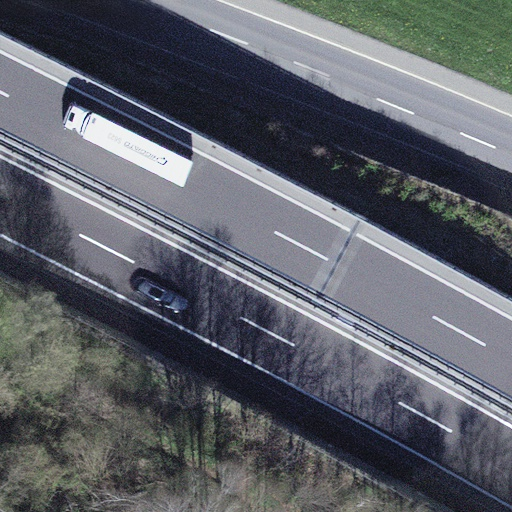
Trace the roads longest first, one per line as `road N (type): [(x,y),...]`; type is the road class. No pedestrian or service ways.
road 1 (motorway): [(511,355),(0,85)]
road 2 (motorway): [(0,201),(511,469)]
road 3 (primary): [(125,0),(511,156)]
